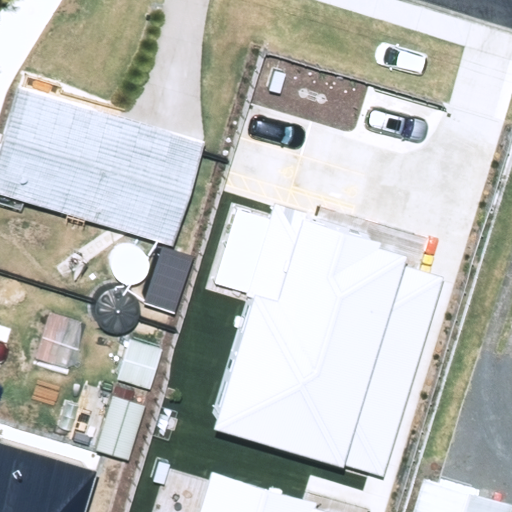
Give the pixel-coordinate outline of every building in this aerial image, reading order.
[(0,77),(0,181),(161,232),(193,127),(3,68),(0,77)] [(249,257),(202,411),(375,465),(439,258),(399,245),(405,224),(291,189),(268,263),(249,257)] [(142,379),(155,341),(122,331),(111,370),(142,379)] [(215,461),(199,511),(334,511),(339,498),(215,461)] [(499,511),(504,496),(414,469),(401,511),(499,511)]
